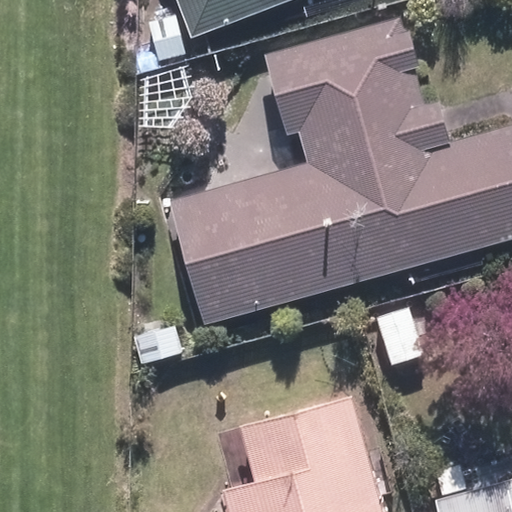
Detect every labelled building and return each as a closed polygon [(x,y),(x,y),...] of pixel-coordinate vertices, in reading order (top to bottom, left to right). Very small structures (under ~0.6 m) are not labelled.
[(187,0),(202,33),(282,0),(187,0)] [(430,102),(406,12),(271,49),(295,138),(304,136),(311,159),(176,195),(211,324),(511,242),(511,124),(460,139),(449,97),(430,102)] [(425,304),(377,321),(391,362),(440,345),(425,304)] [(396,511),(363,390),(248,421),(263,475),(227,485),(234,511),(396,511)] [(511,511),(511,479),(445,497),(448,511),(511,511)]
